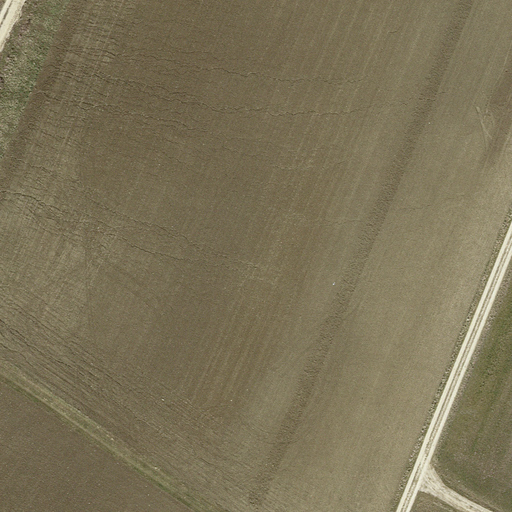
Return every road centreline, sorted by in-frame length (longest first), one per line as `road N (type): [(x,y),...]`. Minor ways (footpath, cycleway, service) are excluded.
road 1 (track): [(511,244),(405,511)]
road 2 (track): [(0,362),(221,511)]
